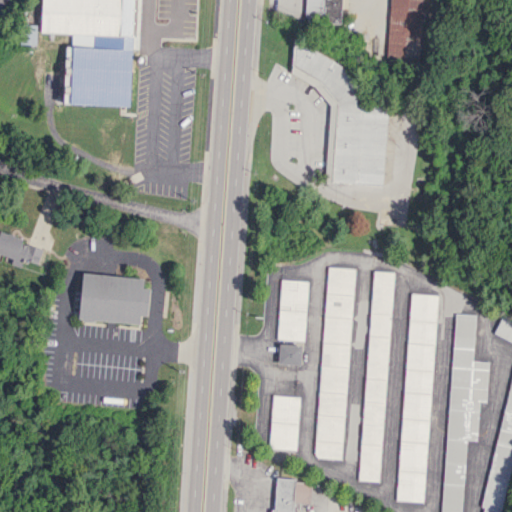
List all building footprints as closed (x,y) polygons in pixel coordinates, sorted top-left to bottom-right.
[(41,0),(41,33),(119,35),(120,0),(41,0)] [(341,23),(342,0),(306,0),(305,22),(341,23)] [(423,0),(389,0),(387,60),(420,62),(423,0)] [(19,44),(35,44),(36,25),(20,24),(19,44)] [(42,249),(22,242),(23,238),(0,230),(0,254),(12,258),(10,263),(42,273),(44,268),(37,266),(42,249)] [(354,268),(327,266),(314,457),(341,459),(354,268)] [(391,271),(371,270),(360,480),(380,481),(391,271)] [(78,319),(139,324),(139,315),(147,316),(149,288),(143,287),(143,277),(81,273),(78,319)] [(278,338),(305,339),(307,280),(280,279),(278,338)] [(398,500),(425,502),(436,294),(408,293),(398,500)] [(441,511),(461,511),(465,440),(476,440),(478,401),(486,402),(488,361),(472,360),(475,314),(453,313),(441,511)] [(511,360),(482,511),(502,511),(511,464),(511,320),(499,318),(495,337),(511,340),(511,360)] [(301,365),(302,345),(279,344),(278,364),(301,365)] [(296,449),(299,396),(272,395),(269,448),(296,449)] [(271,511),(297,511),(293,511),(294,501),(310,502),(311,480),(273,478),(271,511)]
